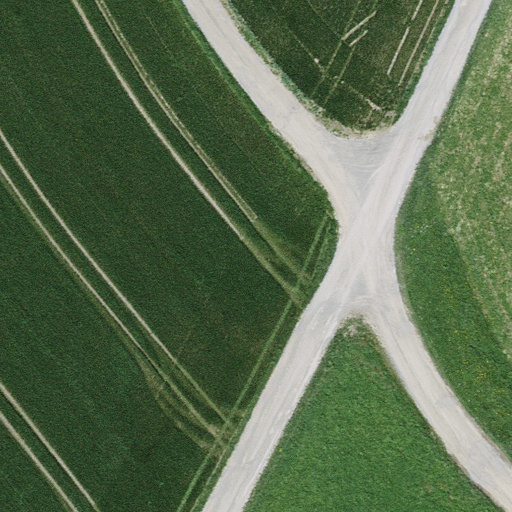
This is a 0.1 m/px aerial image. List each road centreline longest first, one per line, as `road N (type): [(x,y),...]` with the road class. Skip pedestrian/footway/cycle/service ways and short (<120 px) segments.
road 1 (track): [(237,511),(480,0)]
road 2 (track): [(196,0),(242,76),(381,213)]
road 3 (track): [(361,264),(410,373),(461,445),(511,490)]
